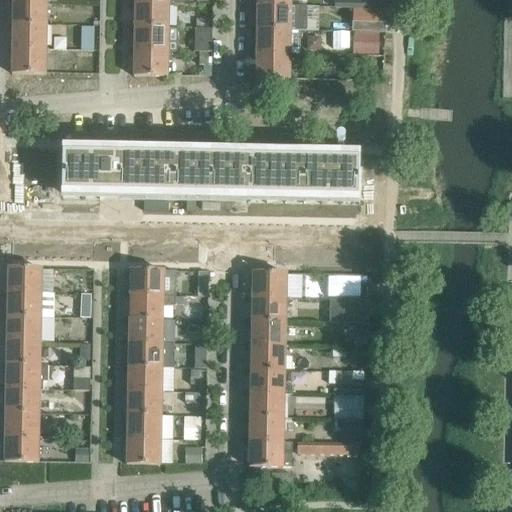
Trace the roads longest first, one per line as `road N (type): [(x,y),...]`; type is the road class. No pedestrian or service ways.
road 1 (residential): [(0,500),(200,482),(221,472),(229,450),(232,233)]
road 2 (residential): [(0,109),(221,89),(235,61),(236,0)]
road 3 (residential): [(232,233),(0,230)]
